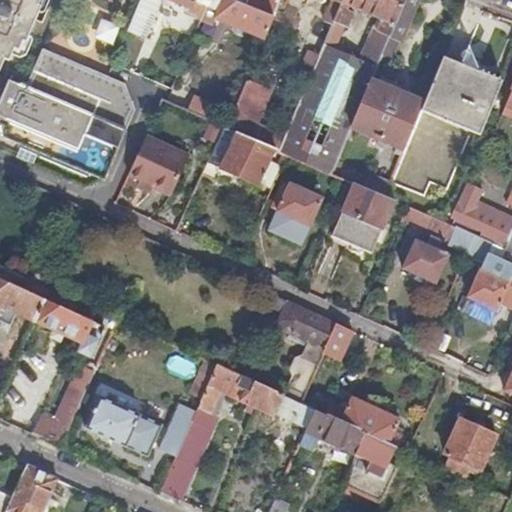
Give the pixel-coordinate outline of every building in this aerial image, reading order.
[(0,0),(0,70),(5,60),(9,62),(19,41),(26,44),(41,7),(34,4),(35,0),(0,0)] [(162,0),(140,0),(138,8),(127,32),(145,39),(162,0)] [(209,0),(168,0),(190,9),(190,12),(198,15),(196,19),(200,21),(207,6),(209,0)] [(245,7),(226,0),(209,0),(207,6),(219,12),(215,20),(264,40),(272,19),(260,14),(245,7)] [(281,0),(226,0),(245,7),(248,0),(265,0),(260,14),(272,19),(274,17),(281,0)] [(290,2),(283,0),(281,0),(274,17),(283,21),(288,10),(290,2)] [(279,153),(332,176),(336,166),(352,128),(372,81),(383,55),(406,0),(343,0),(333,25),(321,54),(311,77),(287,136),(279,153)] [(333,25),(343,0),(283,0),(290,2),(291,0),(331,0),(334,1),(325,21),(333,25)] [(293,13),(298,0),(291,0),(290,2),(288,10),(293,13)] [(394,60),(419,0),(406,0),(383,55),(394,60)] [(288,10),(283,21),(289,23),(293,13),(288,10)] [(311,77),(321,54),(311,50),(306,62),(298,59),(293,69),(311,77)] [(420,112),(481,137),(503,83),(442,58),(423,103),(420,112)] [(33,73),(30,78),(25,90),(7,82),(0,100),(0,119),(11,124),(5,140),(22,147),(21,149),(38,157),(39,155),(71,168),(70,170),(87,177),(88,175),(105,182),(126,131),(93,118),(100,101),(33,73)] [(248,78),(225,130),(237,135),(274,151),(279,153),(287,136),(257,123),(272,88),(248,78)] [(404,150),(420,112),(423,103),(372,81),(352,128),(404,150)] [(197,95),(190,111),(215,123),(222,107),(197,95)] [(222,169),(271,191),(282,167),(269,162),(274,151),(237,135),(222,169)] [(146,138),(129,177),(173,196),(191,157),(146,138)] [(332,176),(338,179),(342,168),(336,166),(332,176)] [(372,193),(384,198),(390,184),(378,179),(372,193)] [(311,227),(323,200),(290,185),(278,212),(311,227)] [(372,193),(355,186),(333,236),(373,254),(394,203),(384,198),(372,193)] [(504,250),(506,250),(511,234),(511,227),(502,224),(480,214),(483,207),(477,204),(481,193),(467,186),(452,220),(494,237),(492,244),(504,250)] [(480,214),(502,224),(505,216),(483,207),(480,214)] [(407,208),(402,221),(421,229),(425,219),(433,222),(429,232),(450,242),(449,244),(468,253),(474,237),(445,224),(407,208)] [(425,219),(421,229),(429,232),(433,222),(425,219)] [(437,283),(449,256),(436,250),(440,242),(430,237),(426,245),(416,241),(403,269),(437,283)] [(474,237),(468,253),(484,260),(468,298),(497,311),(511,277),(511,267),(499,261),(504,250),(492,244),(474,237)] [(25,278),(35,283),(42,286),(53,260),(37,253),(25,278)] [(17,314),(36,323),(50,290),(42,286),(35,283),(30,293),(0,278),(0,322),(11,327),(17,314)] [(53,303),(57,293),(50,290),(36,323),(83,344),(80,352),(91,357),(99,340),(88,335),(94,322),(53,303)] [(497,311),(468,298),(462,312),(491,325),(497,311)] [(285,397),(301,404),(324,354),(338,326),(294,305),(290,313),(285,311),(280,323),(283,331),(290,334),(309,343),(307,347),(302,358),(296,359),(290,371),(293,379),(285,397)] [(338,326),(324,354),(340,361),(353,333),(338,326)] [(288,339),(307,347),(309,343),(290,334),(288,339)] [(62,449),(96,372),(84,367),(59,423),(44,416),(35,437),(62,449)] [(308,429),(316,411),(301,404),(285,397),(218,367),(197,413),(177,458),(195,467),(211,431),(205,427),(220,393),(275,418),(276,415),(308,429)] [(126,448),(149,458),(163,426),(100,397),(86,429),(126,448)] [(365,434),(397,448),(402,436),(396,433),(400,421),(385,414),(388,408),(370,400),(367,406),(353,399),(347,411),(339,407),(336,413),(330,411),(327,416),(365,434)] [(177,458),(197,413),(180,405),(159,450),(177,458)] [(320,441),(355,456),(365,434),(327,416),(316,411),(308,429),(300,446),(314,453),(320,441)] [(448,459),(444,470),(467,481),(471,471),(479,475),(481,469),(483,470),(498,437),(460,420),(445,454),(448,455),(447,458),(448,459)] [(382,480),(397,448),(365,434),(355,456),(351,465),(382,480)] [(161,494),(178,502),(195,467),(177,458),(161,494)] [(42,511),(58,480),(29,466),(7,511),(42,511)] [(275,500),(269,511),(285,511),(288,506),(275,500)]
